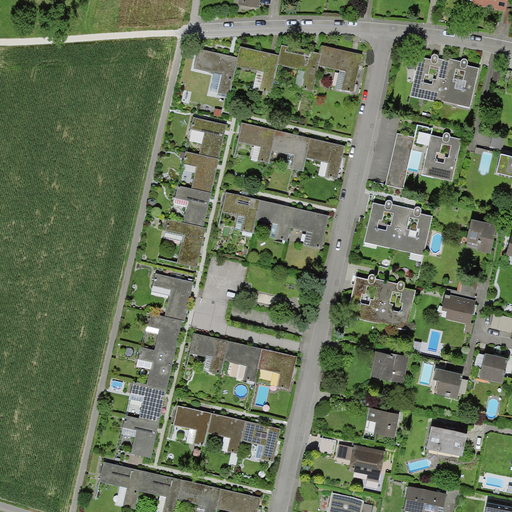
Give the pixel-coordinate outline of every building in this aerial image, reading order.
[(237,0),(236,7),(258,10),(259,0),(237,0)] [(506,0),(470,0),(469,4),(505,12),(502,25),(510,27),(511,15),(511,10),(505,9),(506,0)] [(236,57),(198,48),(193,70),(212,74),(208,91),(228,96),(235,66),(256,70),(252,87),(269,91),(275,64),(297,70),(294,86),(312,90),(318,66),(337,71),(333,88),(358,94),(367,56),(320,45),(318,52),(279,43),(277,53),(239,44),(236,57)] [(429,58),(417,56),(408,96),(439,103),(439,101),(469,108),(478,69),(467,65),(466,61),(463,59),(461,60),(459,62),(449,59),(449,61),(438,59),(438,56),(436,55),(433,54),(430,55),(429,58)] [(511,72),(496,69),(493,79),(509,82),(506,92),(511,93),(511,72)] [(226,124),(193,117),(190,130),(202,132),(197,153),(185,151),(182,164),(195,166),(190,189),(177,186),(175,198),(187,201),(183,222),(168,219),(165,231),(183,235),(177,262),(196,266),(226,124)] [(348,146),(241,123),(237,141),(259,146),(256,161),(269,164),(272,151),(292,156),(289,170),(302,172),(305,159),(325,164),(322,178),(340,182),(348,146)] [(415,136),(398,133),(386,184),(402,187),(406,170),(452,181),(461,139),(451,137),(450,134),(449,132),(446,132),(443,134),(443,137),(431,135),(433,128),(418,125),(415,136)] [(506,137),(493,134),(490,146),(503,149),(506,137)] [(511,156),(499,153),(494,172),(511,176),(511,178),(510,186),(511,186),(511,156)] [(329,215),(224,192),(220,212),(243,218),(239,232),(252,235),(256,221),(277,225),(274,240),(286,243),(289,229),(312,234),(309,247),(321,250),(329,215)] [(383,206),(372,203),(363,242),(425,258),(433,217),(420,214),(421,212),(420,208),(416,207),(412,210),(392,205),(391,201),(387,200),(384,202),(383,206)] [(496,225),(469,219),(464,242),(477,244),(476,249),(490,252),(496,225)] [(132,452),(150,456),(190,282),(155,274),(152,285),(172,289),(166,317),(146,313),(143,327),(158,330),(154,350),(139,347),(136,359),(151,363),(146,385),(132,382),(130,392),(144,396),(139,418),(125,415),(122,426),(137,429),(132,452)] [(366,279),(355,276),(345,317),(407,331),(415,290),(405,288),(404,284),(403,281),(398,281),(396,283),(375,279),(374,275),(370,274),(367,276),(366,279)] [(479,281),(463,278),(460,295),(443,291),(439,310),(446,312),(445,319),(469,324),(479,281)] [(298,355),(192,331),(186,354),(210,359),(206,375),(219,378),(222,361),(244,366),(241,382),(252,385),(256,367),(279,373),(276,389),(289,392),(298,355)] [(409,356),(375,349),(370,377),(403,384),(409,356)] [(506,358),(478,351),(475,363),(480,364),(477,377),(500,382),(506,358)] [(462,374),(434,367),(431,379),(437,380),(433,395),(456,400),(462,374)] [(280,428),(175,405),(171,425),(195,430),(192,445),(202,447),(206,433),(228,438),(225,452),(236,454),(239,441),(262,446),(259,460),(272,463),(280,428)] [(398,413),(368,406),(365,420),(375,422),(372,433),(392,438),(398,413)] [(467,428),(430,421),(425,449),(462,456),(467,428)] [(336,440),(319,437),(316,451),(335,454),(334,456),(349,459),(347,466),(369,470),(367,479),(378,482),(385,450),(351,443),(351,446),(336,443),(336,440)] [(258,511),(261,498),(103,463),(99,482),(125,488),(121,505),(135,508),(139,492),(164,498),(161,511),(174,511),(177,501),(203,507),(201,511),(215,511),(216,508),(234,511),(258,511)] [(444,492),(408,486),(404,509),(422,511),(421,511),(441,511),(443,502),(458,505),(460,490),(445,487),(444,492)] [(363,504),(330,497),(327,511),(372,511),(373,509),(362,507),(363,504)]
